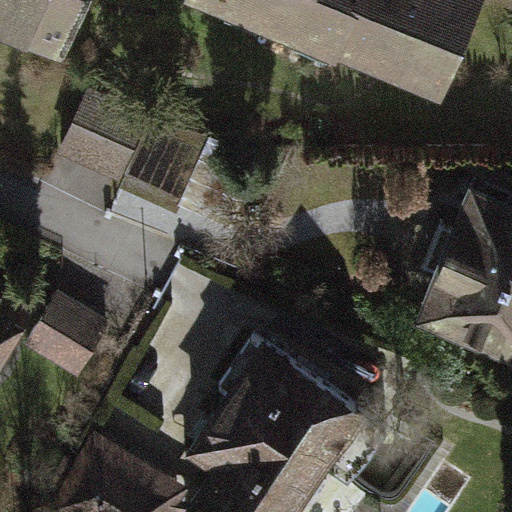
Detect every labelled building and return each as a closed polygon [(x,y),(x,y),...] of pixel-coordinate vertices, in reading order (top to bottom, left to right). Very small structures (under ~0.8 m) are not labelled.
[(0,0),(0,13),(71,41),(91,0),(0,0)] [(362,0),(255,0),(348,36),(362,0)] [(459,80),(490,0),(362,0),(348,36),(459,80)] [(164,113),(101,83),(69,152),(131,182),(164,113)] [(195,212),(228,143),(164,113),(131,182),(195,212)] [(511,177),(486,167),(465,216),(450,210),(428,262),(443,268),(430,301),(511,335),(511,177)] [(0,364),(33,307),(5,292),(13,279),(0,271),(0,364)] [(111,311),(65,284),(34,338),(80,365),(111,311)] [(313,511),(389,396),(280,326),(204,444),(231,461),(202,504),(214,511),(313,511)] [(191,511),(204,489),(102,433),(69,493),(103,511),(191,511)]
